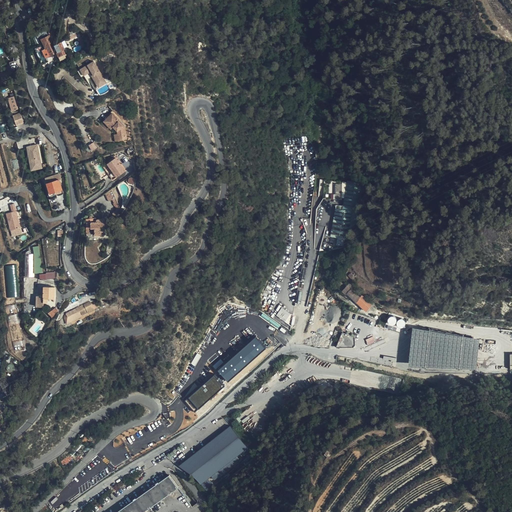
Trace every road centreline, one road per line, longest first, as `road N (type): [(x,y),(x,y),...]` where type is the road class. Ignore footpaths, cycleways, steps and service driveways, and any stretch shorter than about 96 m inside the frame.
road 1 (tertiary): [(0,447),(100,336),(139,331),(159,318),(170,281),(200,252),(224,191),(210,107),(193,104),(210,174),(180,234),(125,280),(94,285),(78,278),(67,255),(71,177),(58,133),(32,90),(18,0)]
road 2 (tertiary): [(35,511),(119,429),(152,416),(151,402),(127,401),(82,423),(57,451),(0,481)]
